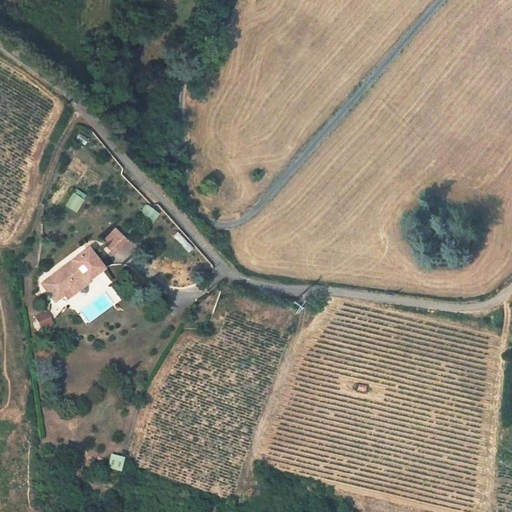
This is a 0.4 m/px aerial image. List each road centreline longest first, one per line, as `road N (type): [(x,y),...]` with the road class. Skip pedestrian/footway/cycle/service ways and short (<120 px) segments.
road 1 (residential): [(0,44),(82,107),(235,276),(444,306),(483,305),(511,289)]
road 2 (residential): [(442,0),(250,212),(210,222),(181,173),(184,78),(232,0)]
road 3 (track): [(82,107),(13,243),(0,249)]
